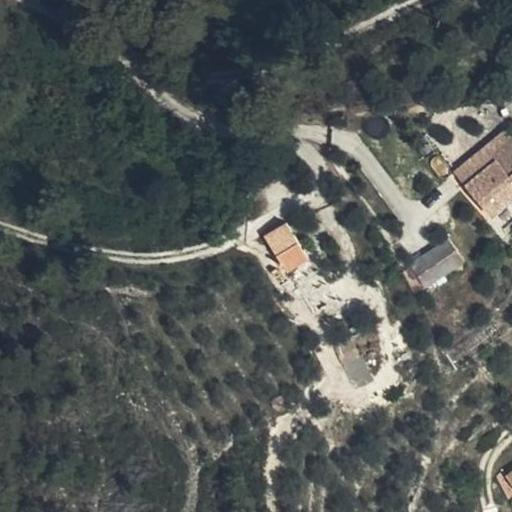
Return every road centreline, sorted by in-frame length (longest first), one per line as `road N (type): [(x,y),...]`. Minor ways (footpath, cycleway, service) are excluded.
road 1 (track): [(0,230),(41,248),(157,258),(235,245),(297,207),(314,178),(306,135)]
road 2 (unknown): [(176,96),(257,56),(341,32),(410,0)]
